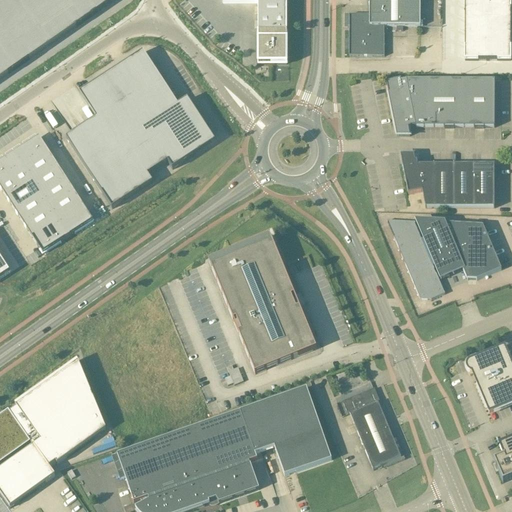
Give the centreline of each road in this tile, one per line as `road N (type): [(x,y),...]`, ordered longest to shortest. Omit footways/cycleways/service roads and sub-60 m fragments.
road 1 (tertiary): [(0,364),(274,175)]
road 2 (tertiary): [(263,159),(0,353)]
road 3 (unclassified): [(0,118),(152,20)]
road 4 (unclassified): [(152,20),(268,131)]
road 5 (tertiary): [(403,360),(343,223)]
road 6 (tertiary): [(456,489),(403,360)]
road 7 (unknown): [(26,99),(93,201)]
